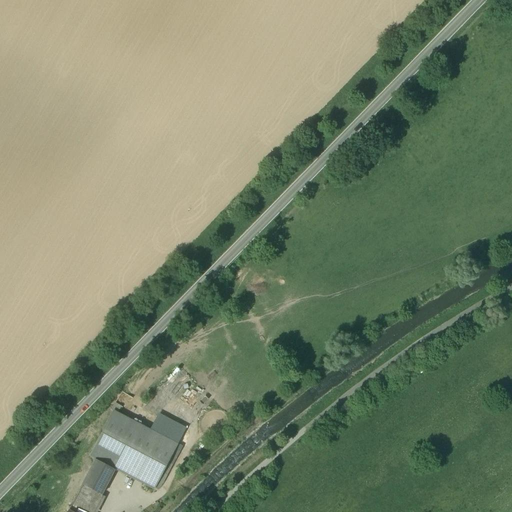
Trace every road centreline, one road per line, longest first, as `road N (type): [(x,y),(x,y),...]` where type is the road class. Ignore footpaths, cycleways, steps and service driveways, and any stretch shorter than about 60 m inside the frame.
road 1 (secondary): [(482,0),(0,493)]
road 2 (track): [(212,511),(397,357),(511,287)]
